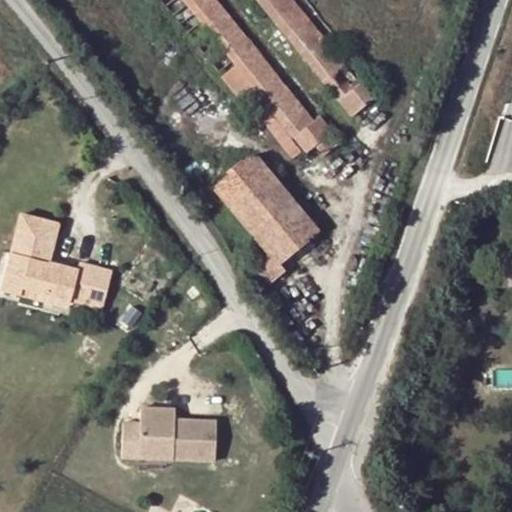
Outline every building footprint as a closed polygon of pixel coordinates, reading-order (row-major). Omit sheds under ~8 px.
[(264,104),(305,155),(331,134),(318,119),(312,124),(213,0),(181,0),(234,66),(220,78),(250,115),(264,104)] [(336,58),(289,0),(253,0),(321,84),(318,87),(333,105),(338,103),(351,118),(378,96),(365,80),(358,85),(336,58)] [(345,52),(336,58),(358,85),(365,80),(369,76),(348,49),(345,52)] [(317,150),(325,159),(340,146),(332,137),(317,150)] [(253,157),(214,189),(268,255),(254,268),(268,285),(283,274),(276,266),(316,233),(273,181),(253,157)] [(60,211),(7,199),(0,229),(0,295),(23,301),(25,293),(73,304),(80,272),(47,265),(60,211)] [(73,304),(86,307),(95,267),(82,264),(80,272),(73,304)] [(113,272),(95,267),(86,307),(104,312),(113,272)] [(25,293),(23,301),(71,312),(73,304),(25,293)] [(122,422),(120,458),(137,459),(138,446),(173,447),(172,460),(214,462),(216,420),(174,419),(174,408),(139,407),(139,422),(122,422)] [(138,446),(137,459),(172,460),(173,447),(138,446)]
